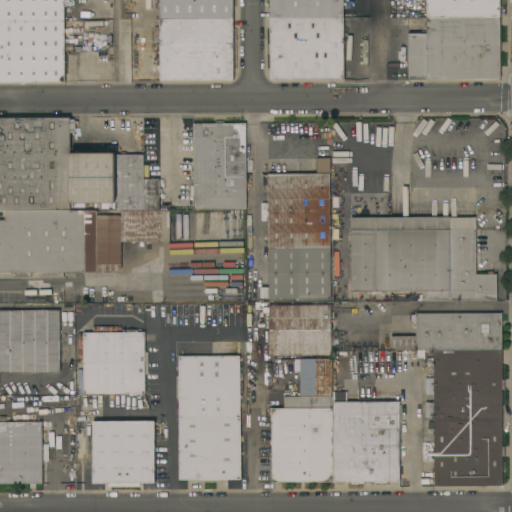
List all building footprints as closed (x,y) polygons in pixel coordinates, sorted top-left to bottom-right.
[(0,0),(64,0),(65,83),(0,83),(0,0)] [(232,0),(233,20),(159,20),(159,4),(157,4),(157,0),(232,0)] [(270,18),(269,0),(343,0),(343,17),(270,18)] [(500,0),(500,19),(426,19),(426,0),(500,0)] [(344,80),(270,80),(270,18),(343,17),(344,80)] [(500,19),(500,79),(408,80),(408,33),(426,33),(426,19),(500,19)] [(233,80),(160,80),(159,42),(155,42),(154,27),(159,27),(159,20),(233,20),(233,80)] [(102,51),(92,51),(92,39),(102,39),(102,51)] [(143,210),(115,210),(115,203),(70,203),(70,211),(0,211),(0,118),(70,118),(70,120),(74,120),(74,121),(75,121),(75,132),(74,132),(74,133),(70,133),(70,153),(114,153),(114,155),(143,155),(143,179),(143,210)] [(246,209),(194,210),(193,196),(190,196),(190,186),(193,186),(193,124),(214,124),(214,121),(224,121),(224,123),(246,123),(246,209)] [(316,174),(316,158),(330,158),(330,174),(329,174),(331,298),(269,299),(268,174),(316,174)] [(159,179),(159,210),(143,210),(143,179),(159,179)] [(0,220),(4,220),(4,211),(97,211),(97,216),(121,216),(121,211),(169,210),(170,242),(121,242),(121,272),(103,273),(103,272),(0,272),(0,220)] [(449,217),(475,217),(476,275),(488,274),(488,271),(493,271),(493,275),(497,275),(497,300),(424,301),(424,291),(381,292),(381,295),(376,295),(376,294),(371,294),(371,292),(351,292),(351,254),(348,254),(348,239),(351,239),(350,218),(449,217)] [(269,356),(269,305),(294,305),(294,304),(300,304),(300,303),(325,303),(325,305),(330,305),(331,355),(269,356)] [(0,372),(0,310),(15,310),(15,305),(45,305),(45,310),(59,310),(60,321),(69,321),(69,362),(60,362),(60,372),(0,372)] [(415,350),(415,349),(391,349),(391,336),(415,336),(415,314),(501,313),(502,350),(433,350),(415,350)] [(83,394),(83,396),(78,396),(78,372),(83,372),(83,358),(78,358),(78,333),(83,333),(92,333),(92,326),(117,326),(117,327),(121,327),(121,332),(127,332),(127,330),(142,330),(142,333),(145,333),(145,352),(148,352),(148,374),(145,374),(145,394),(83,394)] [(502,350),(502,380),(503,380),(503,390),(502,390),(502,446),(504,446),(504,456),(502,456),(502,486),(434,486),(433,418),(425,418),(425,402),(434,402),(434,395),(425,395),(425,378),(433,378),(433,366),(428,366),(428,359),(433,359),(433,350),(502,350)] [(241,480),(221,480),(221,482),(199,482),(199,480),(179,480),(178,399),(176,399),(176,376),(178,376),(178,357),(240,356),(241,480)] [(331,396),(300,397),(299,359),(331,359),(331,396)] [(70,376),(70,369),(75,369),(75,393),(65,393),(65,377),(70,376)] [(272,483),(271,409),(283,408),(283,397),(300,397),(331,396),(332,396),(333,482),(272,483)] [(399,405),(400,405),(401,423),(399,423),(400,482),(386,482),(386,485),(351,485),(351,482),(334,482),(333,402),(399,402),(399,405)] [(42,484),(36,484),(36,488),(30,488),(30,484),(0,484),(0,417),(6,417),(6,422),(42,422),(42,484)] [(155,483),(139,484),(140,487),(108,487),(108,484),(92,484),(92,421),(155,421),(155,483)]
